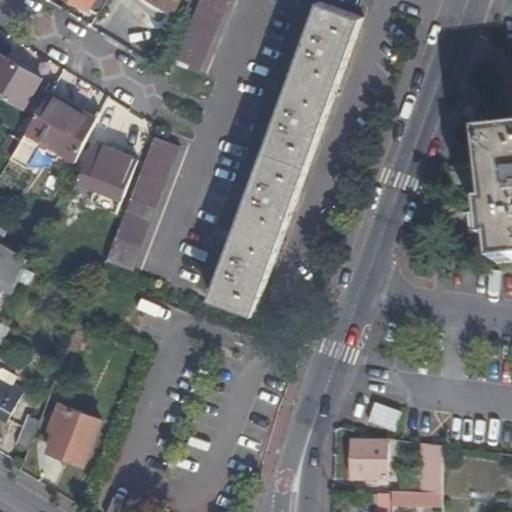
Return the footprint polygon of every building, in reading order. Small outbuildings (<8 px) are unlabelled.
[(74,0),(100,15),(109,0),(74,0)] [(152,0),(173,13),(181,0),(152,0)] [(231,0),(202,0),(176,64),(200,75),(231,0)] [(367,19),(323,3),(216,298),(260,314),(367,19)] [(3,58),(0,63),(0,96),(24,112),(36,93),(42,81),(3,58)] [(49,101),(36,93),(24,112),(37,120),(49,101)] [(77,163),(96,124),(52,97),(49,101),(37,120),(20,149),(13,159),(28,168),(37,151),(42,143),(58,152),(77,163)] [(511,262),(511,131),(484,134),(499,264),(511,262)] [(185,147),(157,136),(110,261),(136,271),(185,147)] [(53,160),(58,152),(42,143),(37,151),(53,160)] [(3,157),(11,162),(13,159),(20,149),(12,144),(3,157)] [(119,217),(139,163),(99,148),(85,186),(102,192),(96,209),(119,217)] [(0,243),(25,259),(40,227),(0,202),(0,243)] [(0,288),(12,295),(29,261),(25,259),(0,243),(0,288)] [(136,319),(162,330),(167,320),(141,309),(136,319)] [(90,324),(81,320),(68,351),(77,354),(90,324)] [(1,373),(0,373),(0,383),(11,390),(16,381),(1,373)] [(0,420),(6,424),(21,395),(11,390),(0,383),(0,420)] [(400,411),(377,403),(370,422),(395,430),(400,411)] [(84,468),(101,423),(60,407),(52,427),(58,429),(48,454),(84,468)] [(28,451),(39,423),(29,419),(18,448),(28,451)] [(389,443),(355,442),(354,480),(389,481),(389,443)] [(443,494),(444,447),(428,445),(427,494),(443,494)] [(443,502),(443,494),(427,494),(418,493),(418,501),(443,502)]
